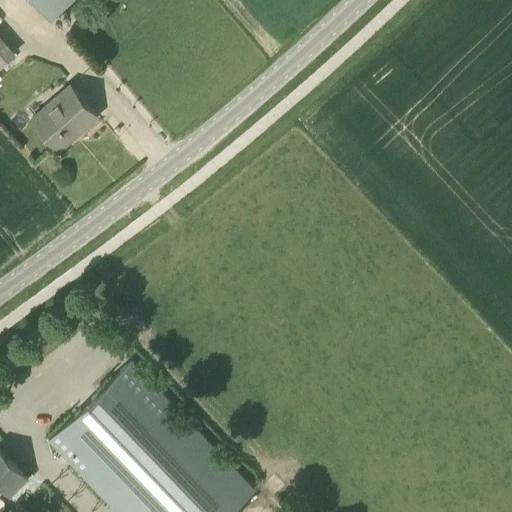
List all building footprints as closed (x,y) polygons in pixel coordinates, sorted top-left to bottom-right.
[(33,0),(52,21),(75,0),(33,0)] [(0,66),(16,52),(0,34),(0,66)] [(57,96),(33,117),(37,122),(61,149),(74,137),(99,115),(95,111),(71,84),(57,96)] [(121,511),(230,511),(251,492),(255,489),(132,360),(51,438),(121,511)] [(29,478),(13,462),(0,448),(0,489),(3,487),(11,495),(29,478)]
